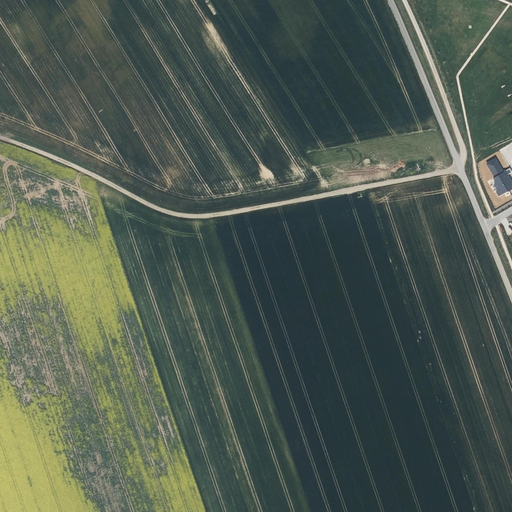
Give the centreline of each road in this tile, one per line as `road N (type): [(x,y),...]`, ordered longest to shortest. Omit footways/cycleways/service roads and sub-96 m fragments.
road 1 (track): [(0,136),(154,207),(199,215),(462,168)]
road 2 (unclassified): [(484,226),(392,0)]
